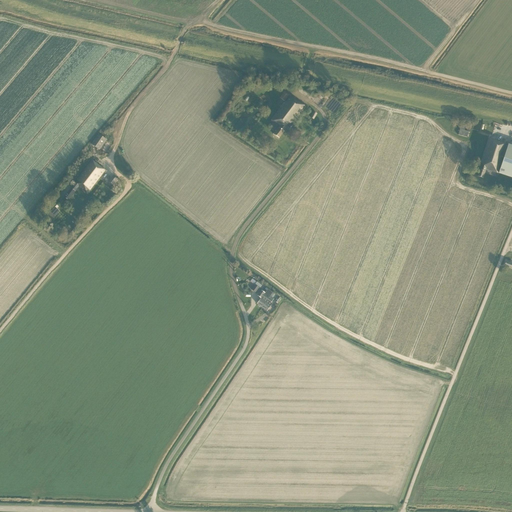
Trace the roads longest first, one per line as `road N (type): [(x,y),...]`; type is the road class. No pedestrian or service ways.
road 1 (unclassified): [(152,511),(162,473),(246,343),(230,267),(236,240),(326,128),(321,110)]
road 2 (unclassified): [(402,511),(511,233)]
road 3 (unclassified): [(0,333),(125,190),(108,165)]
road 4 (track): [(190,24),(128,112),(108,165)]
